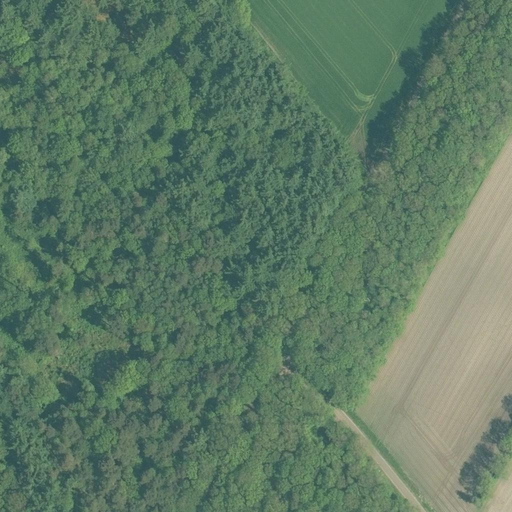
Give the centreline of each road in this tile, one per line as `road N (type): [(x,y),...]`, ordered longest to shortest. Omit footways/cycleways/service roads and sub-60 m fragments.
road 1 (unclassified): [(279,362),(467,0)]
road 2 (unclassified): [(420,511),(332,406),(279,362)]
road 3 (unclassified): [(199,511),(279,362)]
